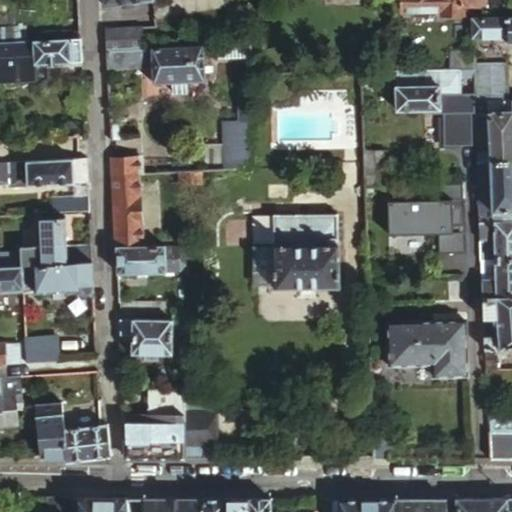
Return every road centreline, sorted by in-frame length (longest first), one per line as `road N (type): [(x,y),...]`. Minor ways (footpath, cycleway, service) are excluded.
road 1 (residential): [(121,476),(91,0)]
road 2 (tertiary): [(121,476),(511,476)]
road 3 (tertiary): [(0,476),(121,476)]
